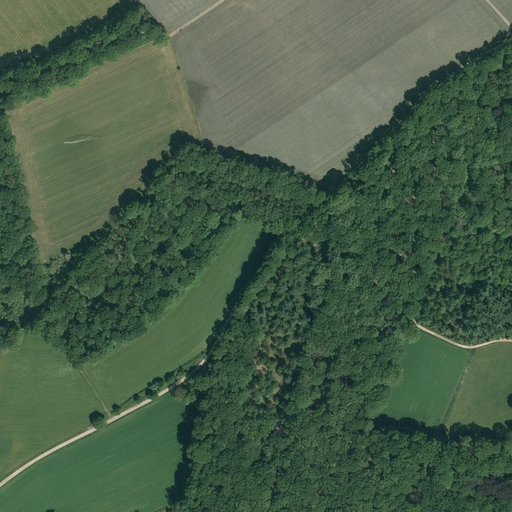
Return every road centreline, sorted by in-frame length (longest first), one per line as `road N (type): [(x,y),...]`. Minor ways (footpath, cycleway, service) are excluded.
road 1 (track): [(0,485),(190,374),(289,232)]
road 2 (track): [(289,232),(446,77),(511,39)]
